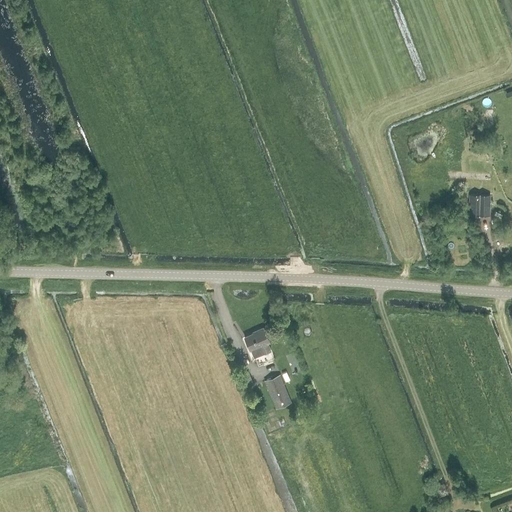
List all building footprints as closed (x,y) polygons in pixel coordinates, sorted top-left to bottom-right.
[(511,174),(511,161),(480,161),(480,174),(511,174)] [(470,194),(469,214),(490,214),(490,195),(470,194)] [(263,353),(270,350),(267,342),(269,342),(263,328),(257,330),(257,331),(245,337),(250,349),(260,345),(263,353)] [(243,373),(247,387),(252,386),(248,372),(243,373)] [(275,409),(291,402),(280,375),(264,381),(275,409)] [(260,416),(266,413),(263,407),(257,410),(260,416)]
